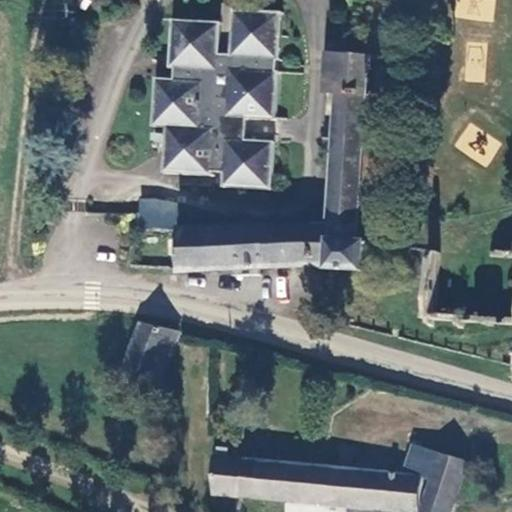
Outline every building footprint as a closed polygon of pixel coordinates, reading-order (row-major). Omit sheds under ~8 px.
[(280,12),(227,9),(226,45),(213,44),(214,22),(168,20),(167,58),(171,58),(170,76),(151,75),(149,122),(165,123),(163,169),(214,172),(214,167),(226,167),(225,187),(273,189),(275,143),(248,141),(249,119),(275,120),(280,12)] [(331,98),(326,228),(179,226),(178,268),(332,269),(332,274),(369,276),(370,246),(363,246),(370,60),(326,58),(324,97),(331,98)] [(179,203),(137,201),(136,216),(135,226),(177,228),(179,203)] [(149,320),(127,362),(164,381),(186,338),(149,320)] [(214,463),(216,499),(294,508),(293,511),(456,511),(476,456),(447,448),(446,457),(413,443),(403,460),(214,463)]
